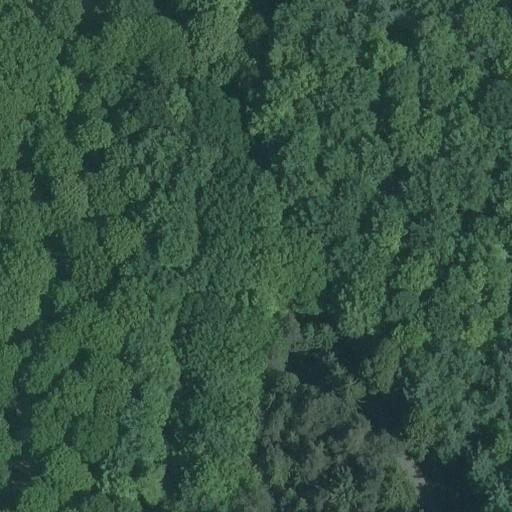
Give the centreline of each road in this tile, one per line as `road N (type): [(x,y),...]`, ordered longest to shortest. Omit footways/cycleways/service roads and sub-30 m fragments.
road 1 (unclassified): [(440,511),(152,0)]
road 2 (track): [(171,511),(226,129)]
